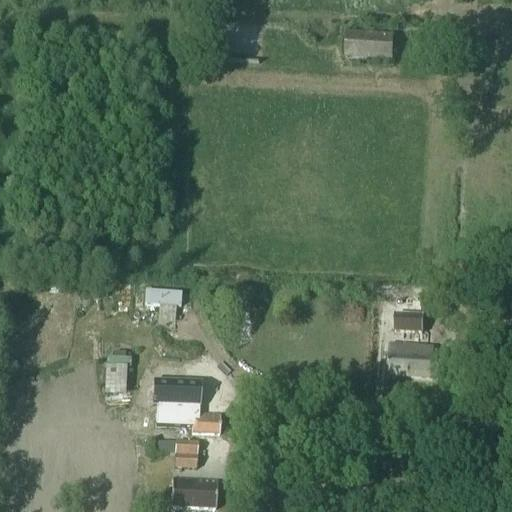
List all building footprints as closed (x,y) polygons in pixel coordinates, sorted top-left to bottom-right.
[(345,58),(390,61),(391,39),(346,36),(345,58)] [(421,317),(422,298),(395,296),(394,315),(394,333),(421,334),(421,317)] [(423,318),(448,318),(448,303),(423,302),(423,318)] [(388,378),(437,381),(438,360),(433,360),(433,349),(390,347),(388,378)] [(218,437),(218,417),(192,417),(192,420),(188,420),(188,415),(173,414),(172,430),(187,431),(187,428),(192,428),(192,437),(218,437)] [(175,443),(174,457),(197,459),(198,445),(175,443)] [(173,471),(196,472),(197,459),(174,457),(173,471)] [(217,482),(172,479),(171,509),(215,511),(217,482)]
